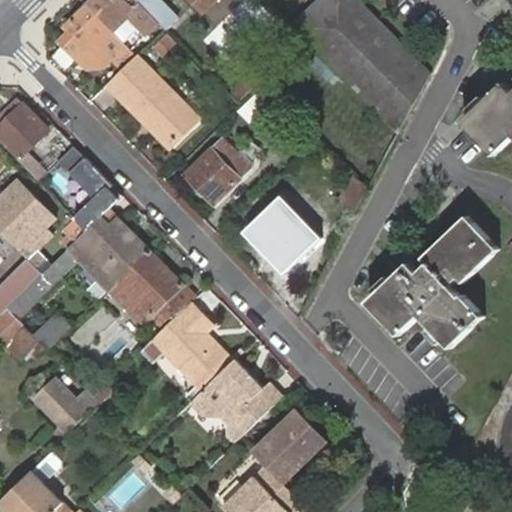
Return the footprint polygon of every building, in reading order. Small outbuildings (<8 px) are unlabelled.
[(163,25),(139,0),(97,0),(90,7),(69,28),(74,35),(64,45),(82,65),(83,64),(90,71),(108,71),(117,63),(119,65),(132,52),(115,33),(132,17),(151,37),(163,25)] [(163,0),(139,0),(163,25),(165,26),(177,14),(163,0)] [(210,9),(201,0),(191,0),(205,14),(210,9)] [(201,0),(210,9),(219,0),(201,0)] [(353,87),(401,136),(433,78),(357,0),(304,0),(285,19),(332,65),(353,87)] [(169,31),(181,19),(177,14),(165,26),(169,31)] [(169,37),(158,48),(165,55),(176,45),(169,37)] [(185,105),(140,59),(109,87),(147,125),(150,122),(159,130),(155,134),(172,150),(202,122),(185,105)] [(257,77),(240,96),(248,104),(266,84),(257,77)] [(465,124),(492,152),(498,146),(510,159),(511,157),(511,91),(505,84),(465,124)] [(281,115),(265,98),(248,114),(264,132),(281,115)] [(0,118),(0,130),(25,106),(19,100),(0,118)] [(25,106),(0,130),(0,134),(22,158),(28,152),(49,131),(25,106)] [(150,122),(147,125),(155,134),(159,130),(150,122)] [(254,168),(227,140),(190,176),(216,204),(254,168)] [(125,197),(77,146),(61,162),(73,174),(72,174),(97,199),(78,219),(90,231),(112,210),(125,197)] [(504,165),(510,159),(498,146),(492,152),(504,165)] [(50,174),(28,152),(22,158),(20,160),(41,181),(50,174)] [(343,201),(360,211),(371,192),(355,176),(343,201)] [(56,217),(18,181),(0,198),(0,225),(29,255),(37,247),(31,242),(34,239),(25,230),(37,218),(47,226),(56,217)] [(321,243),(281,202),(251,231),(291,272),(321,243)] [(152,252),(112,210),(107,215),(90,231),(73,248),(45,275),(30,289),(11,308),(21,319),(82,261),(112,291),(152,252)] [(369,302),(395,330),(402,323),(413,334),(425,323),(457,357),(480,335),(474,329),(484,318),(467,301),(464,305),(451,292),(460,283),(464,288),(495,258),(483,245),(489,239),(467,216),(424,258),(428,263),(421,271),(411,261),(369,302)] [(34,239),(47,226),(37,218),(25,230),(34,239)] [(73,248),(90,231),(78,219),(70,226),(73,230),(65,240),(73,248)] [(501,252),(489,239),(483,245),(495,258),(501,252)] [(198,299),(152,252),(112,291),(145,325),(153,317),(166,330),(194,303),(198,299)] [(29,259),(15,273),(30,289),(45,275),(29,259)] [(0,287),(0,318),(11,308),(30,289),(15,273),(0,287)] [(210,320),(194,303),(166,330),(156,340),(205,393),(213,385),(236,362),(232,359),(210,335),(207,332),(208,323),(210,320)] [(21,319),(11,308),(0,318),(0,336),(8,345),(28,326),(21,319)] [(74,328),(61,313),(37,336),(41,340),(51,351),(74,328)] [(491,325),(484,318),(474,329),(480,335),(491,325)] [(218,327),(210,320),(208,323),(207,332),(210,335),(218,327)] [(406,342),(413,334),(402,323),(395,330),(406,342)] [(21,359),(41,340),(28,326),(8,345),(21,359)] [(232,359),(236,362),(244,354),(241,351),(232,359)] [(194,403),(235,447),(241,440),(242,440),(286,398),(273,384),(264,392),(256,384),(253,387),(247,381),(250,378),(236,362),(213,385),(205,393),(196,401),(194,403)] [(256,384),(250,378),(247,381),(253,387),(256,384)] [(72,433),(103,404),(91,392),(80,401),(60,380),(40,399),(72,433)] [(128,401),(119,392),(104,406),(100,411),(109,420),(128,401)] [(109,420),(100,411),(88,422),(97,432),(109,420)] [(300,411),(255,454),(269,469),(281,481),(312,451),(315,454),(328,442),(300,411)] [(283,511),(291,511),(301,502),(281,481),(269,469),(227,510),(228,511),(276,511),(280,509),(283,511)] [(69,511),(33,474),(0,507),(5,511),(69,511)] [(299,511),(306,506),(301,502),(291,511),(299,511)]
